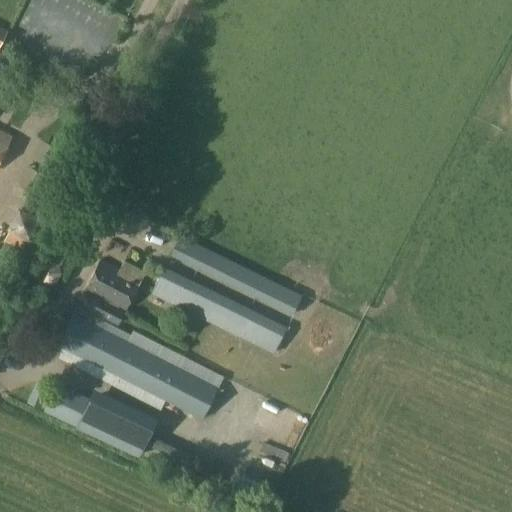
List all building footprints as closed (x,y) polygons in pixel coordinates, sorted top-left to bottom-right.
[(0,155),(10,137),(0,131),(0,155)] [(26,197),(10,228),(5,240),(22,249),(44,205),(26,197)] [(85,231),(71,223),(58,248),(73,255),(85,231)] [(179,235),(169,255),(292,315),(301,295),(179,235)] [(124,262),(120,270),(100,260),(85,290),(125,310),(144,272),(124,262)] [(286,327),(188,279),(180,295),(245,327),(241,336),(274,352),(286,327)] [(79,306),(80,306),(76,313),(91,320),(94,314),(118,326),(125,312),(86,292),(79,306)] [(72,314),(56,345),(157,396),(172,365),(88,322),(88,323),(72,314)] [(217,388),(172,365),(157,396),(202,419),(217,388)] [(39,409),(49,388),(36,383),(26,404),(39,409)] [(77,426),(89,399),(55,383),(43,411),(77,426)] [(98,391),(81,428),(144,457),(161,420),(98,391)] [(186,456),(181,479),(221,487),(226,464),(186,456)] [(266,475),(276,480),(283,468),(273,462),(266,475)]
